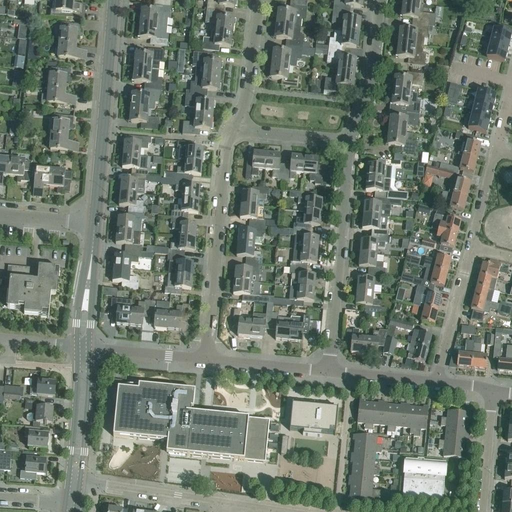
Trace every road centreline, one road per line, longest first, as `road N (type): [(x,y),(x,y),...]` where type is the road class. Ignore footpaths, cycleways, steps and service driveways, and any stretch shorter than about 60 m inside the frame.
road 1 (residential): [(207,360),(226,149),(237,129)]
road 2 (residential): [(329,371),(351,141)]
road 3 (tertiary): [(93,223),(113,0)]
road 4 (residential): [(350,373),(337,511)]
road 5 (residential): [(435,380),(468,249)]
road 6 (residential): [(222,502),(97,484)]
road 7 (residential): [(329,371),(207,360)]
road 8 (residential): [(481,511),(491,390)]
